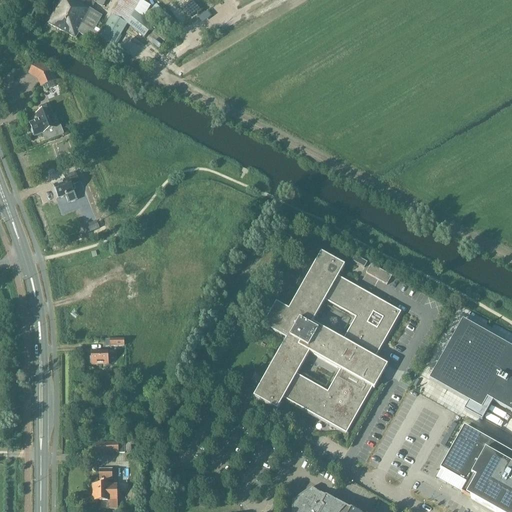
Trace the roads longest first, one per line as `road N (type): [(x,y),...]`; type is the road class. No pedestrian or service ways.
road 1 (secondary): [(40,511),(40,343),(25,259)]
road 2 (unclassified): [(421,511),(347,462),(426,321)]
